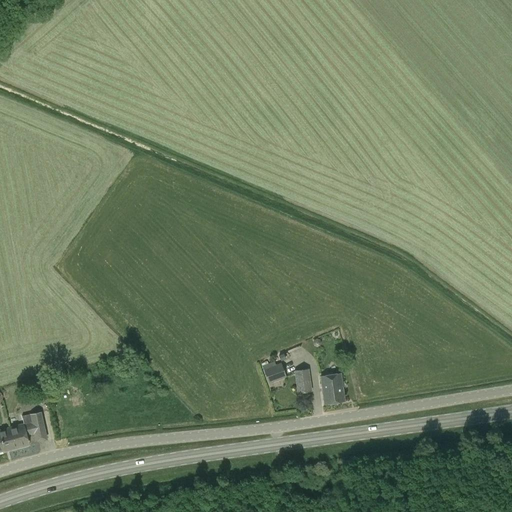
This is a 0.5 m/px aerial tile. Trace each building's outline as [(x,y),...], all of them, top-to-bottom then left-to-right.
[(269,384),(286,377),(281,363),(276,364),(275,362),(262,366),(269,384)] [(311,391),(308,369),(294,370),(297,393),(311,391)] [(320,377),(324,404),(344,401),(340,374),(320,377)] [(20,394),(32,391),(30,382),(18,385),(20,394)] [(23,425),(10,428),(14,445),(10,446),(11,450),(28,445),(29,445),(29,444),(29,441),(30,441),(29,439),(28,439),(27,434),(35,432),(37,440),(47,438),(41,412),(21,417),(23,425)] [(14,445),(10,428),(0,430),(0,452),(11,450),(10,446),(14,445)]
